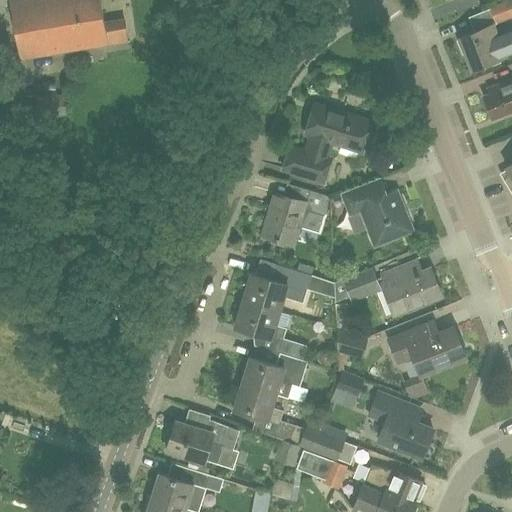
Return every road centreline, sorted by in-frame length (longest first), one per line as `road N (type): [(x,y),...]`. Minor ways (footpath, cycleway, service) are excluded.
road 1 (tertiary): [(160,341),(275,80),(309,39),(363,0)]
road 2 (tertiary): [(501,280),(394,23),(369,0)]
road 3 (unclassified): [(160,341),(133,328),(0,182)]
road 4 (tertiary): [(98,511),(160,341)]
